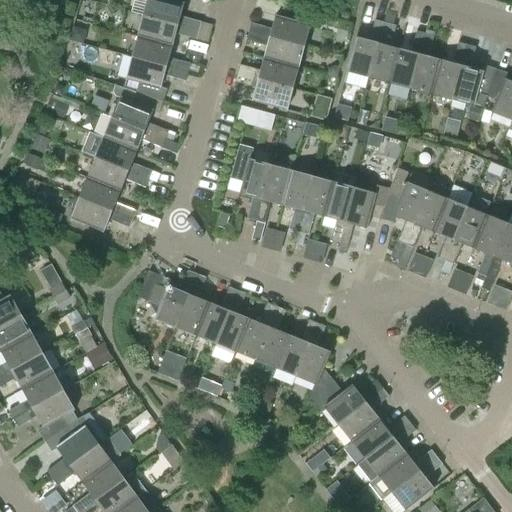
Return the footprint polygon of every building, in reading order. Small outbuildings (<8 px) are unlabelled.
[(148,0),(144,17),(200,32),(202,23),(181,17),(184,4),(171,0),(148,0)] [(251,23),(249,32),(305,47),(311,26),(317,28),(321,16),(293,8),(290,20),(276,16),(273,29),(251,23)] [(200,32),(144,17),(138,37),(173,47),(176,34),(198,40),(200,32)] [(348,73),(370,79),(385,23),(375,21),(370,42),(357,38),(348,73)] [(202,23),(200,32),(211,35),(213,26),(202,23)] [(393,25),(385,23),(370,79),(391,84),(400,50),(388,47),(393,25)] [(71,41),(82,44),(84,39),(80,32),(74,30),(71,41)] [(200,32),(198,40),(209,43),(211,35),(200,32)] [(268,46),(265,58),(299,67),(305,47),(249,32),(247,41),(268,46)] [(412,53),(400,50),(391,84),(411,90),(426,34),(417,32),(412,53)] [(433,95),(442,61),(429,58),(435,36),(426,34),(411,90),(433,95)] [(173,47),(138,37),(133,58),(188,73),(191,64),(169,58),(173,47)] [(453,101),(464,61),(468,45),(459,43),(454,65),(442,61),(433,95),(453,101)] [(494,79),(497,70),(485,66),(483,72),(471,69),(477,48),(468,45),(464,61),(453,101),(466,104),(468,120),(478,123),(488,97),(494,79)] [(188,73),(133,58),(127,80),(140,83),(137,93),(164,102),(168,90),(161,88),(165,76),(186,81),(188,73)] [(240,65),(238,73),(294,88),(299,67),(265,58),(262,70),(240,65)] [(337,78),(340,68),(335,67),(329,70),(328,75),(337,78)] [(511,120),(511,82),(507,80),(509,74),(497,70),(494,79),(488,97),(497,101),(492,113),(511,120)] [(287,110),(294,88),(238,73),(235,82),(257,88),(253,101),(287,110)] [(53,92),(61,95),(64,87),(56,84),(53,92)] [(113,118),(166,140),(169,132),(149,123),(154,112),(159,114),(164,102),(137,93),(116,85),(113,93),(115,97),(120,99),(113,118)] [(317,96),(314,108),(328,112),(328,111),(331,100),(317,96)] [(48,113),(64,119),(69,105),(53,99),(48,113)] [(255,123),(258,111),(245,107),(241,119),(255,123)] [(350,110),(338,107),(335,118),(347,121),(350,110)] [(360,111),(357,124),(365,126),(368,115),(369,114),(360,111)] [(142,140),(162,149),(166,140),(113,118),(103,114),(95,134),(104,138),(137,152),(142,140)] [(39,118),(33,133),(34,133),(43,137),(47,129),(44,120),(39,118)] [(381,130),(397,134),(400,122),(384,118),(381,130)] [(315,139),(318,128),(306,124),(303,136),(315,139)] [(348,127),(335,124),(332,135),(346,138),(348,127)] [(365,140),(367,133),(356,129),(354,137),(365,140)] [(166,140),(173,143),(176,134),(169,132),(166,140)] [(34,133),(29,146),(44,152),(49,139),(43,137),(34,133)] [(382,137),(371,134),(367,146),(379,149),(382,137)] [(96,158),(149,180),(153,172),(132,164),(137,152),(104,138),(96,158)] [(166,140),(162,149),(177,154),(179,148),(180,146),(173,143),(166,140)] [(272,166),(251,160),(254,149),(240,145),(231,179),(243,183),(240,194),(254,198),(248,219),(257,221),(272,166)] [(41,160),(30,156),(26,166),(38,170),(41,160)] [(88,178),(121,192),(126,180),(146,189),(149,180),(96,158),(88,178)] [(283,205),(292,172),(272,166),(257,221),(265,224),(271,202),(283,205)] [(406,245),(417,218),(428,191),(409,184),(412,175),(399,170),(391,189),(381,219),(393,223),(395,216),(406,221),(398,242),(406,245)] [(153,172),(149,180),(153,181),(156,183),(159,174),(153,172)] [(289,230),(298,233),(314,178),(292,172),(283,205),(295,209),(289,230)] [(80,199),(133,220),(136,212),(116,203),(121,192),(88,178),(80,199)] [(325,217),(334,183),(314,178),(298,233),(305,235),(307,235),(313,214),(325,217)] [(331,242),(340,244),(355,189),(334,183),(325,217),(337,220),(331,242)] [(434,233),(448,200),(451,192),(431,184),(428,191),(417,218),(406,245),(413,248),(414,248),(422,228),(434,233)] [(381,219),(391,189),(377,185),(374,194),(355,189),(340,244),(349,247),(355,226),(367,229),(370,216),(381,219)] [(474,249),(488,216),(485,215),(491,202),(474,195),(469,208),(468,208),(452,246),(446,261),(453,264),(454,265),(462,244),(474,249)] [(133,220),(80,199),(71,219),(104,233),(109,220),(129,229),(133,220)] [(446,261),(452,246),(468,208),(448,200),(434,233),(445,237),(437,258),(446,261)] [(61,215),(49,210),(44,221),(56,226),(61,215)] [(486,277),(499,245),(507,224),(488,216),(474,249),(485,253),(477,274),(486,277)] [(257,221),(251,240),(260,243),(265,224),(257,221)] [(511,264),(511,225),(507,224),(499,245),(486,277),(493,280),(494,281),(502,260),(511,264)] [(282,250),(287,231),(266,226),(262,245),(282,250)] [(298,233),(295,244),(302,246),(305,235),(298,233)] [(309,238),(304,256),(322,261),(327,243),(309,238)] [(398,242),(391,258),(399,261),(402,255),(406,245),(398,242)] [(399,261),(397,267),(404,269),(413,248),(406,245),(402,255),(399,261)] [(415,251),(408,269),(428,276),(435,258),(415,251)] [(446,261),(441,273),(448,276),(453,264),(446,261)] [(468,292),(474,274),(455,268),(449,286),(468,292)] [(138,299),(150,303),(160,277),(149,272),(138,299)] [(176,329),(197,275),(189,272),(181,292),(168,287),(171,281),(160,277),(150,303),(160,308),(155,320),(176,329)] [(176,329),(196,337),(210,304),(197,299),(205,279),(197,275),(176,329)] [(481,287),(485,278),(478,275),(474,284),(481,287)] [(486,277),(483,285),(490,288),(493,280),(486,277)] [(50,290),(55,298),(65,292),(61,284),(50,290)] [(216,345),(238,292),(229,288),(221,308),(210,304),(196,337),(216,345)] [(65,292),(55,298),(59,305),(69,299),(65,292)] [(216,345),(236,353),(250,320),(238,315),(246,295),(238,292),(216,345)] [(0,328),(5,325),(21,316),(11,297),(0,302),(0,328)] [(236,353),(256,361),(277,307),(266,303),(258,323),(250,320),(236,353)] [(256,361),(276,369),(290,336),(278,331),(286,311),(277,307),(256,361)] [(0,351),(1,353),(32,336),(21,316),(5,325),(0,328),(0,351)] [(296,377),(297,375),(317,324),(309,320),(301,341),(290,336),(276,369),(296,377)] [(76,335),(86,329),(83,323),(72,328),(76,335)] [(326,327),(317,324),(297,375),(296,377),(316,385),(310,400),(315,407),(333,381),(324,369),(330,353),(318,348),(326,327)] [(86,329),(76,335),(80,343),(91,337),(86,329)] [(0,367),(0,377),(42,354),(32,336),(1,353),(7,364),(0,367)] [(103,346),(86,356),(94,371),(112,361),(103,346)] [(179,378),(187,358),(168,350),(160,370),(179,378)] [(22,391),(53,373),(42,354),(0,377),(0,387),(15,379),(22,391)] [(8,411),(13,419),(63,391),(53,373),(22,391),(27,401),(8,411)] [(234,384),(225,380),(221,390),(230,394),(234,384)] [(326,409),(339,425),(384,390),(378,383),(361,397),(352,386),(343,394),(333,381),(315,407),(320,414),(326,409)] [(211,383),(207,394),(216,397),(221,387),(211,383)] [(339,425),(352,443),(380,421),(372,411),(389,397),(384,390),(339,425)] [(13,419),(17,427),(36,417),(42,428),(37,432),(45,442),(69,426),(78,421),(73,412),(74,411),(63,391),(13,419)] [(248,411),(255,414),(260,403),(252,400),(248,411)] [(257,416),(267,420),(272,406),(263,402),(257,416)] [(55,477),(72,465),(83,456),(107,439),(88,414),(78,421),(69,426),(45,442),(53,454),(58,450),(65,459),(47,473),(52,479),(55,477)] [(365,459),(410,424),(405,417),(387,431),(380,421),(352,443),(365,459)] [(146,424),(152,432),(158,427),(152,419),(146,424)] [(379,477),(405,456),(406,455),(398,445),(416,431),(410,424),(365,459),(379,477)] [(161,454),(163,452),(172,445),(164,434),(159,438),(157,449),(161,454)] [(112,463),(112,464),(121,457),(107,439),(83,456),(72,465),(55,477),(52,479),(58,487),(76,474),(83,484),(109,465),(112,463)] [(163,452),(161,454),(173,471),(184,463),(182,459),(179,455),(172,445),(163,452)] [(382,502),(383,501),(392,494),(437,458),(432,451),(414,465),(406,455),(405,456),(379,477),(368,485),(382,502)] [(392,494),(406,511),(434,490),(426,479),(443,465),(437,458),(392,494)] [(313,459),(306,464),(312,472),(320,467),(313,459)] [(81,511),(124,481),(112,464),(112,463),(109,465),(83,484),(91,495),(73,508),(75,511),(81,511)] [(328,473),(323,466),(313,474),(319,481),(328,473)] [(97,511),(101,509),(103,511),(118,511),(146,491),(134,474),(124,481),(81,511),(97,511)] [(336,482),(326,491),(330,496),(331,495),(340,488),(340,487),(336,482)] [(50,511),(58,511),(68,507),(59,490),(43,499),(50,511)] [(153,511),(159,508),(146,491),(118,511),(153,511)] [(207,505),(212,501),(206,492),(201,496),(207,505)] [(491,511),(482,500),(467,511),(491,511)] [(438,511),(430,501),(420,510),(421,511),(438,511)]
